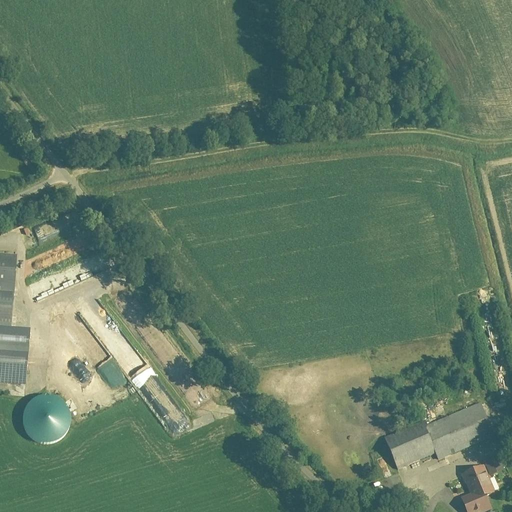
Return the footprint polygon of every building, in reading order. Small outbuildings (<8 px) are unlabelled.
[(0,260),(0,329),(15,330),(19,262),(0,260)] [(32,354),(0,352),(0,385),(30,387),(32,354)] [(440,467),(498,444),(484,410),(451,423),(445,408),(453,405),(447,389),(431,396),(434,401),(416,408),(425,429),(388,444),(400,475),(437,460),(440,467)] [(29,438),(36,443),(44,445),(53,444),(61,440),(66,433),(69,425),(69,416),(65,408),(59,402),(51,399),(42,398),(34,401),(27,406),(23,414),(22,422),(24,431),(29,438)] [(499,464),(463,480),(472,500),(460,506),(463,511),(493,511),(489,502),(502,496),(496,482),(505,478),(499,464)]
